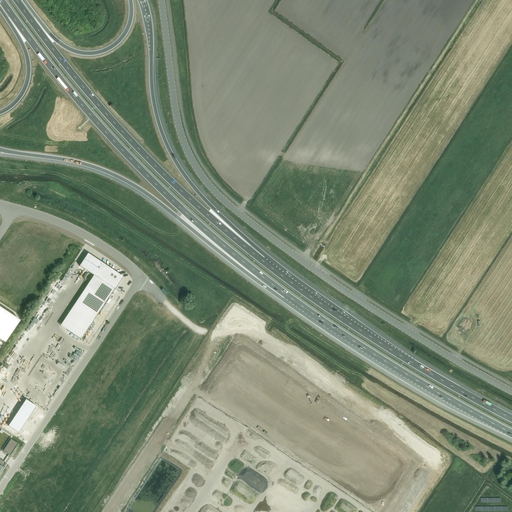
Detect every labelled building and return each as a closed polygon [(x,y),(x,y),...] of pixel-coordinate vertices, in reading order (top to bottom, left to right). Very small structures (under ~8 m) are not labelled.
[(34,228),(3,275),(36,297),(67,250),(34,228)] [(88,254),(79,266),(93,276),(100,280),(114,290),(123,277),(88,254)] [(0,308),(0,340),(5,344),(20,322),(0,308)] [(141,340),(115,380),(141,396),(173,346),(144,328),(138,338),(141,340)] [(26,400),(22,405),(32,412),(36,407),(26,400)] [(22,405),(19,410),(29,417),(32,412),(22,405)] [(19,410),(15,416),(25,422),(29,417),(19,410)] [(15,416),(12,421),(22,428),(25,422),(15,416)] [(12,421),(8,426),(18,433),(22,428),(12,421)] [(11,439),(3,451),(10,456),(18,444),(11,439)]
